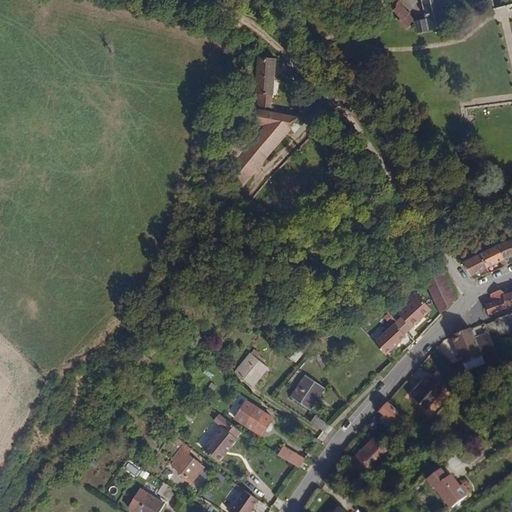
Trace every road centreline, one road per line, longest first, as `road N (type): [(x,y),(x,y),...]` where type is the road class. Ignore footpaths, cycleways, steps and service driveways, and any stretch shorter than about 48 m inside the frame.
road 1 (residential): [(194,0),(254,27),(331,104),(469,298)]
road 2 (residential): [(469,298),(356,422),(297,511)]
